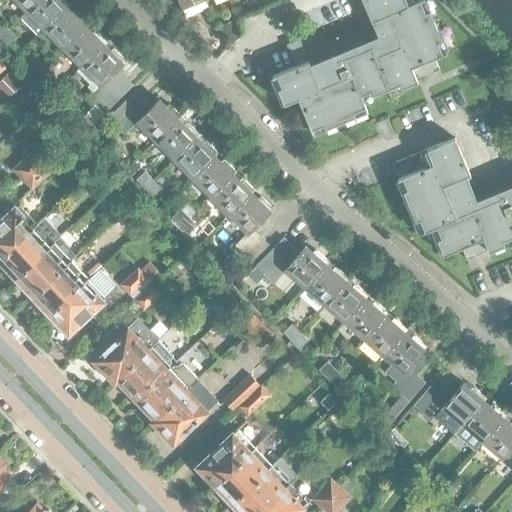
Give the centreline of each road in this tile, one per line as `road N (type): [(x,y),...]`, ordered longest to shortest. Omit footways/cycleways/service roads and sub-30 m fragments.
road 1 (residential): [(511,361),(317,185),(134,0)]
road 2 (tertiary): [(155,511),(0,347)]
road 3 (tertiary): [(0,369),(135,511)]
